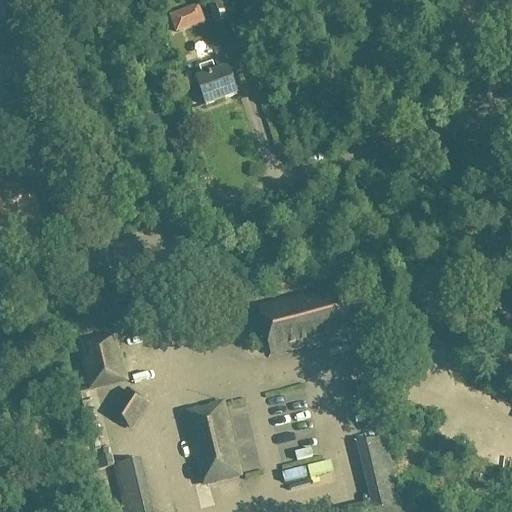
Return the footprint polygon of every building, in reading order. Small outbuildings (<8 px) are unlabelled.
[(20,0),(0,0),(3,13),(22,9),(20,0)] [(233,40),(222,6),(210,11),(220,43),(233,40)] [(276,34),(274,26),(273,21),(266,22),(262,11),(244,16),(247,28),(243,30),(248,43),(276,34)] [(180,28),(187,46),(216,34),(208,16),(180,28)] [(227,71),(215,76),(211,65),(199,69),(203,80),(197,83),(206,107),(236,96),(227,71)] [(25,163),(30,173),(45,167),(40,156),(25,163)] [(0,233),(39,223),(32,196),(0,204),(0,233)] [(338,291),(260,311),(272,355),(349,335),(338,291)] [(90,390),(124,382),(114,337),(79,345),(90,390)] [(111,417),(131,429),(146,404),(126,392),(111,417)] [(201,419),(199,412),(187,415),(204,485),(239,476),(222,407),(210,410),(211,416),(201,419)] [(343,511),(151,511),(139,462),(113,468),(123,511),(401,511),(384,439),(359,445),(373,505),(343,511)] [(459,451),(440,442),(435,453),(454,462),(459,451)] [(313,477),(331,474),(329,464),(312,467),(313,477)] [(342,473),(296,484),(302,510),(348,499),(342,473)]
